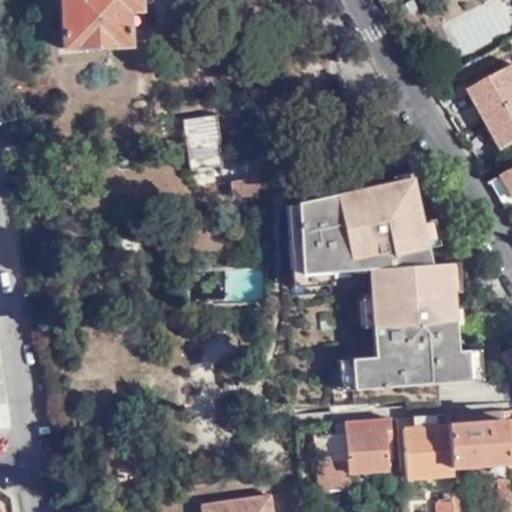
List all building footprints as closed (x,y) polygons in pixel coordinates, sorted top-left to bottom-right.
[(142,21),(140,0),(62,0),(64,45),(129,42),(129,21),(142,21)] [(511,147),(511,70),(469,94),(501,154),(511,147)] [(194,170),(231,164),(221,114),(185,121),(194,170)] [(259,136),(291,134),(290,117),(259,119),(259,136)] [(262,179),(295,176),(294,160),(250,164),(251,177),(234,179),(235,194),(262,190),(262,179)] [(392,178),(393,183),(412,179),(410,169),(391,173),(392,178)] [(511,171),(503,176),(511,191),(511,171)] [(331,268),(370,265),(372,295),(373,326),(373,328),(375,343),(375,355),(353,356),(354,387),(469,380),(467,348),(457,348),(457,334),(456,323),(456,322),(449,323),(448,305),(455,305),(454,304),(454,290),(453,274),(442,275),(441,261),(431,262),(427,246),(421,219),(412,179),(393,183),(392,178),(376,182),(336,192),(335,192),(335,196),(316,201),(315,196),(314,196),(287,203),(291,271),(331,268)] [(316,201),(335,196),(335,192),(336,192),(334,186),(313,191),(314,196),(315,196),(316,201)] [(427,246),(440,243),(434,216),(421,219),(427,246)] [(454,290),(462,290),(460,260),(441,261),(442,275),(453,274),(454,290)] [(291,283),(332,281),(331,268),(291,271),(291,283)] [(363,326),(373,326),(372,295),(361,296),(363,326)] [(456,323),(461,323),(460,304),(454,304),(455,305),(448,305),(449,323),(456,322),(456,323)] [(511,344),(501,352),(511,368),(511,344)] [(467,348),(469,380),(482,379),(480,347),(467,348)] [(354,387),(353,356),(340,357),(342,387),(354,387)] [(511,417),(508,418),(508,408),(502,409),(507,463),(507,465),(511,464),(511,417)] [(507,463),(502,409),(495,409),(495,419),(454,422),(453,413),(445,413),(445,423),(449,467),(507,463)] [(405,477),(450,473),(449,467),(445,423),(433,424),(432,414),(410,416),(411,425),(400,426),(405,477)] [(384,428),(383,418),(352,420),(353,431),(346,431),(349,473),(387,469),(387,459),(392,458),(389,428),(384,428)] [(317,489),(351,487),(349,473),(346,431),(345,420),(334,421),(335,432),(313,434),(317,489)] [(511,511),(508,477),(498,478),(500,511),(511,511)] [(453,511),(464,511),(462,484),(451,484),(453,499),(453,511)] [(273,511),(271,494),(200,505),(200,511),(273,511)] [(438,511),(453,511),(453,499),(437,501),(438,511)] [(94,511),(93,501),(66,505),(66,511),(94,511)]
